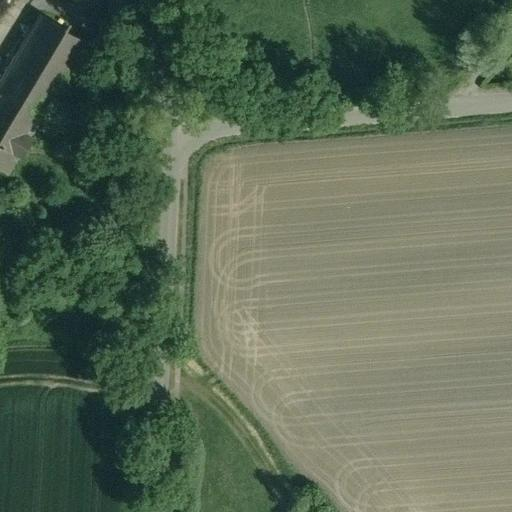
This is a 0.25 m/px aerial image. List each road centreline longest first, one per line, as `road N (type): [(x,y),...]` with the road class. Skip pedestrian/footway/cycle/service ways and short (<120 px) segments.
road 1 (unclassified): [(176,130),(149,511)]
road 2 (unclassified): [(511,102),(176,130)]
road 3 (unclassified): [(176,130),(151,0)]
